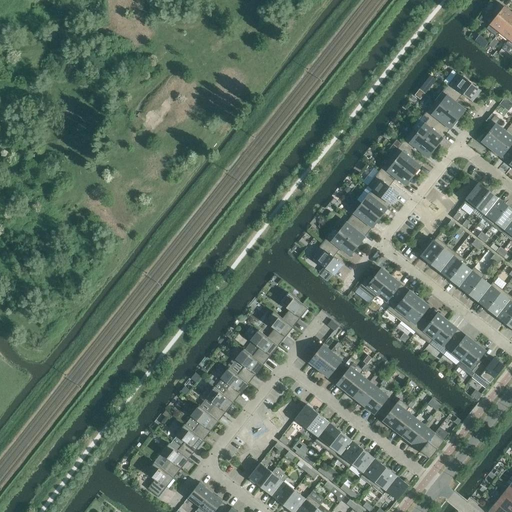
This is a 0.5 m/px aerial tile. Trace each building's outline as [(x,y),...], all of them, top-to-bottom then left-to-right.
[(499,32),(511,16),(511,13),(499,3),(490,14),(495,18),(486,28),(496,36),(499,32)] [(483,12),(478,19),(483,23),(488,16),(483,12)] [(511,35),(511,16),(499,32),(509,40),(511,35)] [(446,87),(459,98),(463,94),(472,101),(480,91),(457,73),(446,87)] [(434,101),(457,120),(465,110),(456,102),(459,98),(446,87),(434,101)] [(434,101),(423,115),(446,134),(457,120),(434,101)] [(412,129),(435,148),(446,134),(423,115),(423,116),(428,119),(417,133),(412,129)] [(481,142),(491,150),(505,131),(496,124),(500,119),(494,115),(484,129),(489,133),(481,142)] [(401,144),(415,154),(418,150),(427,157),(435,148),(412,129),(401,144)] [(505,161),(511,151),(511,136),(505,131),(491,150),(505,161)] [(411,159),(415,154),(401,144),(390,158),(413,176),(421,166),(411,159)] [(379,172),(392,183),(396,178),(405,186),(413,176),(390,158),(379,172)] [(379,172),(367,186),(390,204),(398,194),(389,187),(392,183),(379,172)] [(464,203),(473,210),(489,191),(479,183),(478,184),(467,199),(466,199),(464,203)] [(372,190),(361,204),(379,218),(390,204),(367,186),(372,190)] [(476,207),(485,214),(483,217),(483,218),(498,199),(489,191),(473,210),(474,211),(476,207)] [(483,218),(492,225),(507,206),(498,199),(483,218)] [(368,232),(379,218),(361,204),(350,218),(368,232)] [(501,232),(502,233),(511,219),(511,209),(507,206),(492,225),(493,225),(495,222),(504,229),(501,232)] [(350,218),(339,232),(357,246),(368,232),(350,218)] [(511,238),(511,219),(502,233),(511,240),(511,238)] [(349,256),(357,246),(339,232),(331,241),(327,237),(323,242),(337,253),(340,249),(349,256)] [(421,256),(431,264),(446,245),(436,237),(434,240),(433,240),(433,241),(421,256)] [(342,265),(333,257),(337,253),(323,242),(311,257),(334,275),(342,265)] [(446,245),(431,264),(440,272),(455,252),(446,245)] [(455,252),(440,272),(450,279),(465,260),(455,252)] [(465,260),(450,279),(459,287),(474,267),(471,270),(463,263),(465,260)] [(474,267),(459,287),(468,294),(484,275),(474,267)] [(358,287),(373,299),(391,276),(381,268),(374,277),(369,274),(358,287)] [(484,275),(468,294),(478,301),(493,282),(490,285),(481,278),(484,275)] [(386,310),(387,310),(405,287),(391,276),(373,299),(377,294),(390,305),(386,310)] [(493,282),(478,301),(487,309),(502,290),(493,282)] [(401,321),(420,299),(405,287),(387,310),(401,321)] [(502,290),(487,309),(497,316),(511,297),(502,290)] [(273,311),(273,312),(293,327),(292,326),(299,318),(300,318),(308,308),(288,293),(280,303),(289,310),(282,318),(273,311)] [(506,324),(511,316),(511,297),(497,316),(506,324)] [(429,306),(420,299),(401,321),(415,332),(426,319),(422,315),(429,306)] [(258,331),(278,346),(277,345),(284,336),(285,337),(293,327),(273,312),(265,322),(274,329),(267,337),(258,330),(258,331)] [(415,332),(429,344),(447,321),(438,313),(430,322),(426,319),(415,332)] [(327,325),(334,331),(338,326),(331,320),(327,325)] [(447,350),(461,332),(447,321),(429,344),(430,344),(433,339),(447,350)] [(243,349),(263,365),(262,364),(269,355),(270,356),(278,346),(258,331),(250,340),(259,347),(252,356),(243,349)] [(475,343),(461,332),(447,350),(461,361),(457,366),(475,343)] [(404,333),(399,339),(404,342),(409,337),(404,333)] [(478,360),(485,351),(475,343),(457,366),(471,377),(482,363),(478,360)] [(308,363),(309,363),(318,370),(332,352),(323,344),(308,363)] [(229,368),(228,368),(248,384),(247,383),(254,374),(255,375),(263,365),(243,349),(235,359),(244,366),(237,375),(229,368)] [(318,370),(328,378),(342,360),(332,352),(318,370)] [(486,367),(482,363),(471,377),(486,388),(504,366),(494,357),(486,367)] [(363,370),(353,362),(336,384),(346,392),(363,370)] [(214,387),(213,387),(233,403),(233,402),(239,393),(240,394),(248,384),(228,368),(221,378),(229,385),(222,394),(214,387)] [(363,370),(346,392),(355,399),(369,381),(360,374),(363,370)] [(369,381),(355,399),(365,407),(379,389),(369,381)] [(199,406),(198,406),(218,422),(219,421),(218,421),(225,412),(225,413),(233,403),(213,387),(206,397),(214,404),(208,413),(199,406)] [(365,407),(374,415),(389,397),(379,389),(365,407)] [(441,405),(432,398),(427,404),(436,411),(441,405)] [(382,421),(392,429),(409,407),(399,399),(382,421)] [(306,428),(318,414),(306,404),(295,419),(306,428)] [(184,424),(184,425),(203,440),(204,440),(203,439),(210,431),(211,431),(218,422),(198,406),(191,416),(200,423),(193,431),(184,424)] [(392,429),(401,436),(416,418),(407,411),(410,407),(409,407),(392,429)] [(315,441),(329,423),(318,414),(306,428),(318,437),(315,441)] [(401,436),(411,443),(425,425),(416,418),(401,436)] [(326,450),(341,432),(329,423),(315,441),(326,450)] [(169,443),(169,444),(188,459),(189,459),(188,458),(195,449),(196,450),(203,440),(184,425),(176,435),(185,441),(178,450),(169,443)] [(411,443),(420,451),(434,433),(425,425),(411,443)] [(420,451),(430,459),(449,435),(439,427),(434,433),(420,451)] [(326,450),(337,459),(352,440),(341,432),(326,450)] [(285,445),(289,441),(282,436),(279,440),(285,445)] [(349,468),(363,449),(352,440),(337,459),(349,468)] [(280,452),(284,448),(277,442),(274,447),(280,452)] [(154,462),(174,478),(173,477),(180,468),(181,469),(188,459),(169,444),(161,453),(170,460),(163,469),(154,462)] [(301,458),(305,454),(298,449),(295,453),(301,458)] [(360,477),(375,458),(363,449),(349,468),(352,464),(363,473),(360,477)] [(292,461),(295,457),(288,451),(285,456),(292,461)] [(308,463),(311,459),(305,454),(301,458),(308,463)] [(371,486),(386,467),(375,458),(360,477),(371,486)] [(155,479),(147,489),(158,497),(159,497),(158,496),(165,487),(166,488),(174,478),(154,462),(146,472),(155,479)] [(249,478),(260,487),(272,472),(260,463),(249,478)] [(307,474),(311,469),(304,464),(301,468),(307,474)] [(324,476),(327,472),(321,466),(317,471),(324,476)] [(371,486),(383,494),(397,476),(386,467),(371,486)] [(314,479),(318,475),(311,469),(307,474),(314,479)] [(272,472),(260,487),(272,496),(283,481),(272,472)] [(331,481),(334,477),(327,472),(324,476),(331,481)] [(409,485),(408,485),(397,476),(383,494),(383,495),(386,491),(397,500),(409,485)] [(283,481),(272,496),(283,505),(295,490),(283,481)] [(188,497),(199,507),(211,492),(202,485),(203,484),(200,482),(188,497)] [(330,491),(333,487),(327,482),(323,486),(330,491)] [(347,494),(350,490),(343,484),(340,489),(347,494)] [(503,495),(511,502),(511,488),(509,486),(503,495)] [(337,497),(340,492),(333,487),(330,491),(337,497)] [(295,490),(283,505),(292,511),(295,511),(309,495),(308,495),(305,499),(295,490)] [(353,499),(357,495),(350,490),(347,494),(353,499)] [(223,500),(220,498),(220,499),(211,492),(199,507),(206,511),(220,511),(226,505),(222,502),(223,500)] [(309,495),(295,511),(313,511),(320,504),(309,495)] [(511,511),(511,502),(503,495),(502,495),(505,498),(499,506),(506,511),(511,511)] [(353,509),(356,505),(349,500),(346,504),(353,509)] [(369,511),(372,507),(366,502),(362,506),(369,511)]
